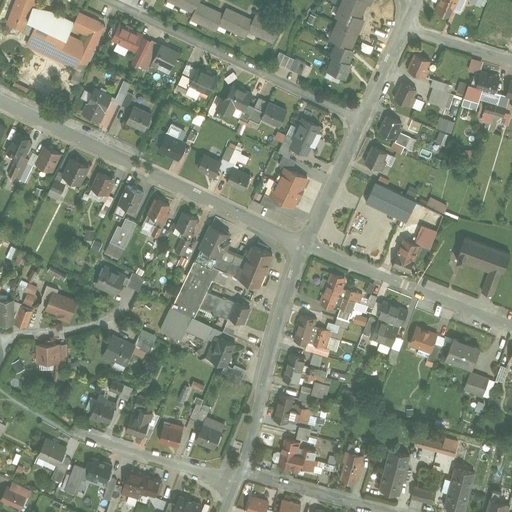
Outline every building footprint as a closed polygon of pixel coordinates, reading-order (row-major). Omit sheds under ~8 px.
[(16,0),(10,17),(27,24),(31,14),(36,0),(16,0)] [(37,0),(36,0),(31,14),(38,17),(70,32),(73,27),(75,22),(78,15),(53,3),(44,1),(37,0)] [(228,7),(212,0),(199,0),(199,1),(198,0),(195,6),(193,11),(221,25),(224,19),(226,14),(225,13),(228,7)] [(342,0),(339,7),(343,9),(333,30),(341,33),(338,39),(339,39),(335,48),(337,49),(331,62),(334,63),(333,65),(340,68),(341,67),(345,69),(348,70),(355,55),(351,53),(357,40),(354,38),(367,10),(363,8),(367,0),(342,0)] [(459,0),(439,0),(438,4),(454,11),(459,0)] [(228,7),(225,13),(226,14),(224,19),(249,30),(252,24),(254,19),(253,18),(256,13),(231,1),(228,7)] [(29,38),(79,61),(82,55),(89,58),(89,59),(108,18),(103,16),(104,14),(83,5),(78,15),(75,22),(91,29),(88,34),(73,27),(70,32),(38,17),(29,38)] [(256,13),(253,18),(254,19),(252,24),(277,36),(285,19),(259,6),(256,13)] [(111,26),(117,29),(121,20),(115,17),(111,26)] [(131,42),(139,45),(147,29),(135,23),(136,21),(129,17),(128,20),(123,17),(121,20),(117,29),(115,34),(120,36),(131,42)] [(143,62),(144,60),(157,34),(147,29),(139,45),(133,57),(143,62)] [(156,53),(164,37),(157,34),(144,60),(151,64),(156,53)] [(131,42),(120,36),(117,42),(128,48),(131,42)] [(164,37),(156,53),(175,62),(182,46),(164,37)] [(372,53),(375,46),(364,41),(361,49),(372,53)] [(288,47),(282,45),(277,57),(282,59),(288,47)] [(437,55),(418,46),(411,63),(429,71),(437,55)] [(288,47),(282,59),(288,62),(289,60),(293,51),(293,50),(288,47)] [(298,53),(293,51),(289,60),(293,62),(298,53)] [(298,53),(293,62),(299,64),(304,54),(298,51),(298,53)] [(471,63),(483,68),(485,62),(487,55),(475,51),(471,63)] [(304,54),(299,64),(305,67),(309,58),(310,57),(304,54)] [(89,58),(82,55),(79,61),(73,75),(81,79),(86,64),(89,58)] [(309,58),(305,67),(310,70),(315,60),(309,58)] [(222,70),(201,61),(196,72),(193,80),(203,85),(213,89),(222,70)] [(504,69),(485,62),(483,68),(479,79),(487,82),(493,84),(498,86),(504,69)] [(180,77),(191,82),(193,80),(196,72),(185,66),(180,77)] [(146,75),(137,71),(135,75),(143,79),(146,75)] [(437,81),(445,84),(448,77),(436,72),(433,80),(437,81)] [(132,80),(134,76),(128,73),(119,90),(126,93),(132,80)] [(423,84),(404,76),(400,87),(398,86),(395,92),(415,101),(420,92),(423,84)] [(445,84),(453,87),(456,79),(448,76),(448,77),(445,84)] [(246,104),(248,105),(251,98),(257,87),(236,77),(229,92),(224,90),(219,102),(235,109),(239,100),(246,104)] [(482,95),(487,82),(479,79),(471,77),(467,90),(468,90),(482,95)] [(117,89),(98,79),(95,86),(91,93),(93,94),(87,106),(103,114),(109,102),(110,103),(117,89)] [(139,83),(132,80),(126,93),(132,96),(139,83)] [(200,92),(203,85),(193,80),(191,82),(189,87),(200,92)] [(445,84),(437,81),(433,94),(452,101),(456,90),(452,89),(453,87),(445,84)] [(84,90),(91,93),(95,86),(88,83),(84,90)] [(498,86),(493,84),(489,94),(500,98),(503,87),(498,86)] [(511,90),(509,89),(503,87),(500,98),(509,101),(511,93),(511,90)] [(482,95),(468,90),(465,97),(480,102),(482,95)] [(428,95),(420,92),(415,101),(424,105),(428,95)] [(268,105),(265,111),(283,120),(291,102),(273,93),(268,105)] [(500,98),(489,94),(486,103),(506,109),(509,101),(500,98)] [(156,107),(137,98),(129,115),(148,123),(156,107)] [(253,111),(258,101),(251,98),(248,105),(246,104),(243,111),(251,115),(253,111)] [(265,111),(268,105),(258,100),(258,101),(253,111),(262,116),(265,111)] [(295,130),(291,139),(297,142),(309,148),(323,118),(305,109),(301,117),(295,130)] [(405,115),(389,109),(382,125),(398,132),(405,115)] [(424,117),(414,112),(410,122),(420,126),(424,117)] [(289,127),(295,130),(301,117),(295,114),(289,127)] [(502,116),(496,114),(493,121),(500,124),(502,116)] [(170,126),(181,131),(185,123),(174,118),(170,126)] [(202,125),(195,122),(190,132),(197,135),(202,125)] [(285,135),(289,127),(282,123),(278,132),(285,135)] [(449,126),(443,124),(438,135),(444,137),(445,134),(449,126)] [(170,126),(161,144),(181,154),(190,135),(181,131),(170,126)] [(286,147),(293,150),(297,142),(291,139),(295,130),(289,127),(285,135),(281,144),(286,147)] [(419,132),(408,128),(404,138),(408,139),(415,142),(419,132)] [(29,138),(16,132),(8,147),(14,150),(15,151),(21,154),(29,138)] [(405,146),(408,139),(404,138),(397,135),(394,141),(405,146)] [(214,138),(212,143),(221,148),(224,142),(214,138)] [(232,139),(231,139),(225,152),(232,155),(232,154),(238,142),(232,139)] [(391,146),(375,140),(368,155),(383,162),(391,146)] [(238,142),(232,154),(239,157),(241,154),(244,146),(245,145),(244,145),(238,142)] [(59,152),(44,145),(39,155),(35,163),(36,163),(40,165),(39,167),(47,171),(48,169),(50,170),(59,152)] [(252,150),(244,146),(241,154),(249,158),(252,150)] [(281,157),(287,160),(288,159),(295,163),(300,153),(293,150),(286,147),(281,157)] [(202,159),(200,162),(218,170),(225,156),(207,148),(206,151),(204,150),(200,158),(202,159)] [(15,151),(13,156),(11,160),(12,161),(11,164),(12,164),(18,167),(24,155),(21,154),(15,151)] [(35,163),(39,155),(32,152),(27,163),(29,164),(34,166),(36,163),(35,163)] [(283,166),(284,166),(287,160),(281,157),(279,156),(274,168),(280,171),(283,166)] [(89,166),(70,157),(63,173),(62,175),(68,178),(81,185),(89,166)] [(295,163),(288,159),(287,160),(284,166),(283,166),(280,171),(275,182),(276,183),(273,190),(298,202),(313,171),(295,163)] [(236,162),(229,176),(247,185),(254,171),(236,162)] [(18,167),(12,164),(7,174),(13,177),(18,167)] [(34,166),(29,164),(24,175),(29,177),(34,166)] [(66,181),(68,178),(62,175),(63,173),(58,171),(54,178),(65,183),(66,181)] [(115,179),(98,171),(90,187),(91,187),(105,194),(108,195),(115,179)] [(420,194),(380,175),(370,196),(410,215),(420,194)] [(65,183),(54,178),(50,187),(61,193),(66,184),(65,183)] [(81,185),(68,178),(66,181),(70,181),(68,186),(75,190),(78,186),(81,185)] [(143,191),(127,184),(118,203),(129,208),(134,210),(143,191)] [(58,200),(61,193),(50,187),(46,194),(58,200)] [(102,200),(105,194),(91,187),(88,194),(89,197),(99,201),(102,200)] [(44,190),(36,188),(34,196),(42,198),(44,190)] [(451,199),(434,190),(430,198),(447,207),(451,199)] [(172,199),(158,192),(151,207),(164,214),(165,214),(172,199)] [(108,195),(105,194),(102,200),(105,202),(102,208),(107,211),(113,197),(108,195)] [(125,217),(129,208),(118,203),(114,212),(125,217)] [(162,218),(164,214),(151,207),(148,214),(159,219),(159,218),(162,219),(162,218)] [(197,218),(182,211),(175,226),(176,226),(183,230),(189,233),(197,218)] [(137,223),(126,217),(122,227),(118,225),(110,242),(125,249),(137,223)] [(162,219),(159,218),(159,219),(155,228),(160,231),(165,221),(162,219)] [(441,224),(425,218),(418,235),(424,237),(434,241),(441,224)] [(202,248),(222,258),(231,239),(230,238),(232,234),(210,224),(199,247),(202,248)] [(183,230),(176,226),(173,233),(180,236),(180,235),(183,230)] [(95,232),(87,229),(84,238),(92,241),(95,232)] [(183,230),(180,235),(182,236),(188,239),(191,234),(189,233),(183,230)] [(418,235),(407,231),(396,260),(413,266),(424,237),(418,235)] [(188,239),(182,236),(175,250),(183,254),(190,240),(188,239)] [(511,254),(511,253),(465,237),(458,256),(460,257),(458,261),(490,272),(482,292),(495,297),(503,273),(505,274),(511,254)] [(12,245),(0,239),(0,250),(7,254),(12,245)] [(103,243),(95,239),(91,247),(99,250),(103,243)] [(125,249),(110,242),(106,251),(119,258),(125,249)] [(12,245),(7,254),(6,256),(12,259),(17,247),(12,245)] [(274,255),(253,246),(251,249),(248,248),(244,256),(246,257),(245,259),(241,267),(238,265),(233,275),(259,287),(274,255)] [(196,261),(213,269),(214,266),(219,256),(222,258),(202,248),(196,261)] [(30,254),(21,249),(15,261),(25,265),(30,254)] [(241,267),(245,259),(226,250),(222,258),(238,265),(241,267)] [(191,261),(182,256),(180,260),(177,266),(187,271),(191,261)] [(233,275),(238,265),(222,258),(219,256),(214,266),(221,270),(230,274),(233,275)] [(193,317),(195,318),(200,307),(207,291),(212,281),(208,279),(213,269),(196,261),(194,260),(172,307),(193,317)] [(105,264),(94,285),(115,295),(126,274),(105,264)] [(214,266),(213,269),(208,279),(212,281),(215,282),(216,281),(221,270),(214,266)] [(66,277),(50,267),(48,271),(63,280),(63,279),(65,280),(66,277)] [(144,271),(139,268),(135,273),(141,277),(144,271)] [(34,269),(25,282),(28,283),(31,284),(38,272),(34,269)] [(230,274),(221,270),(216,281),(224,285),(230,274)] [(347,277),(332,271),(320,302),(336,308),(347,277)] [(135,273),(132,272),(127,284),(139,289),(144,278),(141,277),(135,273)] [(24,292),(28,283),(25,282),(21,280),(17,289),(24,292)] [(28,292),(34,295),(37,287),(31,284),(28,283),(24,292),(27,293),(28,292)] [(50,299),(53,290),(58,292),(59,289),(47,284),(42,297),(50,299)] [(357,291),(348,288),(341,307),(350,310),(357,291)] [(58,292),(53,290),(50,299),(46,310),(58,314),(57,317),(71,322),(79,299),(58,292)] [(222,298),(207,291),(200,307),(215,313),(222,298)] [(27,293),(24,301),(32,304),(36,296),(34,295),(28,292),(27,293)] [(373,307),(376,300),(378,295),(371,293),(370,295),(365,293),(361,302),(364,303),(369,305),(373,307)] [(235,301),(223,295),(222,298),(215,313),(227,319),(228,317),(235,301)] [(14,299),(0,299),(0,323),(15,323),(15,301),(14,299)] [(392,303),(383,299),(382,303),(377,313),(377,315),(383,317),(391,320),(402,325),(408,309),(402,307),(403,306),(392,302),(392,303)] [(377,313),(382,303),(376,300),(373,307),(372,311),(377,313)] [(250,307),(235,301),(228,317),(240,322),(243,323),(250,307)] [(33,310),(21,305),(15,323),(26,327),(33,310)] [(187,330),(193,317),(172,307),(171,306),(160,329),(182,340),(187,330)] [(353,311),(350,310),(341,307),(337,317),(349,321),(353,311)] [(316,318),(302,313),(294,339),(307,343),(308,344),(309,343),(314,325),(316,318)] [(367,317),(356,314),(354,322),(365,325),(367,317)] [(364,331),(370,334),(373,326),(376,318),(370,315),(364,331)] [(212,334),(215,327),(195,318),(193,317),(187,330),(209,340),(212,334)] [(240,322),(228,317),(227,319),(224,324),(236,330),(240,322)] [(350,322),(349,321),(337,317),(335,323),(345,327),(348,327),(350,322)] [(390,322),(382,319),(381,322),(378,321),(376,326),(372,336),(371,337),(381,341),(390,345),(393,346),(397,336),(401,326),(390,322)] [(345,327),(335,323),(328,322),(326,329),(331,331),(330,336),(340,339),(342,339),(345,327)] [(439,334),(417,324),(409,343),(419,347),(431,352),(435,343),(439,334)] [(330,336),(331,331),(326,329),(314,325),(309,343),(326,347),(330,336)] [(136,344),(136,345),(149,351),(156,336),(141,329),(140,332),(138,337),(139,337),(136,344)] [(370,334),(364,331),(358,345),(358,346),(365,349),(369,340),(367,340),(369,335),(370,334)] [(110,337),(102,356),(125,367),(136,345),(136,344),(112,333),(110,337)] [(226,366),(235,344),(212,334),(209,340),(212,341),(205,357),(214,361),(213,364),(221,367),(222,365),(226,366)] [(446,336),(439,334),(435,343),(442,346),(446,336)] [(340,339),(330,336),(326,347),(330,348),(337,350),(338,348),(340,339)] [(404,339),(397,336),(393,346),(393,347),(400,350),(404,339)] [(482,347),(453,336),(445,359),(471,368),(473,369),(482,347)] [(45,343),(37,344),(37,362),(40,362),(52,362),(56,362),(56,356),(56,344),(56,343),(53,343),(53,339),(45,339),(45,343)] [(390,345),(381,341),(379,346),(388,350),(390,345)] [(328,356),(330,348),(326,347),(309,343),(308,344),(307,343),(305,350),(309,351),(323,355),(328,356)] [(442,346),(435,343),(431,352),(428,359),(435,361),(442,346)] [(67,344),(56,344),(56,356),(68,356),(67,344)] [(400,350),(393,347),(387,361),(394,364),(400,350)] [(431,352),(419,347),(416,354),(428,360),(428,359),(431,352)] [(323,355),(309,351),(306,365),(319,368),(323,355)] [(306,358),(289,353),(286,366),(282,378),(298,383),(300,376),(302,370),(304,364),(306,358)] [(19,358),(11,363),(17,373),(25,369),(19,358)] [(306,365),(304,364),(302,370),(324,376),(326,377),(327,371),(319,368),(306,365)] [(234,369),(229,365),(223,370),(227,374),(230,372),(232,373),(234,369)] [(246,370),(235,365),(234,369),(232,373),(230,376),(241,381),(246,370)] [(508,367),(500,365),(495,380),(502,382),(508,367)] [(300,376),(315,380),(322,382),(324,376),(302,370),(300,376)] [(489,377),(470,370),(464,388),(483,395),(489,378),(489,377)] [(346,374),(333,371),(331,378),(344,382),(346,374)] [(489,378),(483,395),(489,397),(495,380),(489,378)] [(112,380),(109,387),(121,392),(124,385),(112,380)] [(194,380),(191,385),(202,390),(205,385),(194,380)] [(313,388),(311,393),(326,397),(330,384),(322,382),(315,380),(313,388)] [(190,387),(184,384),(177,399),(184,402),(190,387)] [(132,388),(124,385),(121,392),(120,395),(128,399),(132,388)] [(313,388),(302,385),(300,390),(311,393),(313,388)] [(356,393),(344,388),(340,398),(352,403),(356,393)] [(97,398),(91,413),(89,418),(99,422),(101,419),(110,422),(118,401),(99,393),(97,398)] [(295,397),(280,393),(272,419),(288,423),(290,418),(292,410),(295,397)] [(91,413),(97,398),(91,395),(85,410),(91,413)] [(504,400),(490,395),(486,406),(494,409),(495,405),(502,408),(504,400)] [(148,399),(137,396),(134,405),(145,408),(148,399)] [(196,396),(193,402),(200,405),(203,399),(196,396)] [(485,403),(478,400),(474,409),(481,412),(485,403)] [(67,402),(63,408),(71,414),(75,408),(67,402)] [(297,412),(295,419),(303,421),(307,408),(299,406),(297,412)] [(131,415),(125,431),(145,438),(153,413),(141,408),(138,418),(131,415)] [(197,418),(200,410),(194,408),(190,417),(197,420),(197,418)] [(204,421),(206,415),(208,411),(201,408),(200,410),(197,418),(204,421)] [(204,421),(196,442),(214,449),(224,424),(225,422),(206,415),(204,421)] [(323,424),(325,418),(319,416),(313,415),(311,421),(323,424)] [(165,421),(159,441),(178,447),(185,427),(165,421)] [(298,426),(295,438),(309,442),(310,435),(312,430),(298,426)] [(419,434),(416,444),(454,455),(455,454),(457,443),(458,440),(445,436),(444,441),(419,434)] [(67,447),(45,437),(36,456),(58,466),(63,456),(67,447)] [(299,442),(284,438),(280,452),(278,461),(277,465),(300,470),(300,468),(306,470),(310,450),(311,449),(304,448),(302,456),(296,454),(299,442)] [(375,442),(369,441),(366,450),(372,452),(375,442)] [(457,443),(455,454),(465,457),(467,446),(457,443)] [(412,453),(390,448),(379,488),(401,494),(412,453)] [(278,461),(280,452),(273,450),(272,460),(278,461)] [(317,452),(310,450),(306,470),(315,471),(318,460),(315,459),(317,452)] [(352,451),(347,450),(339,477),(356,482),(364,454),(352,451)] [(70,459),(63,456),(58,466),(52,478),(61,481),(70,459)] [(114,465),(93,458),(89,468),(87,473),(86,478),(98,482),(99,479),(106,482),(109,476),(114,465)] [(336,465),(318,460),(315,471),(323,474),(325,468),(334,470),(336,465)] [(87,473),(89,468),(75,463),(71,475),(66,490),(77,493),(83,478),(86,479),(86,478),(87,473)] [(18,465),(16,470),(22,473),(24,467),(18,465)] [(465,469),(455,466),(452,479),(448,492),(445,505),(465,510),(476,472),(465,469)] [(161,479),(128,469),(123,486),(141,492),(156,496),(161,479)] [(66,490),(71,475),(67,473),(61,488),(66,490)] [(117,478),(109,476),(106,482),(105,486),(107,487),(104,497),(110,499),(114,489),(116,484),(117,478)] [(448,492),(452,479),(445,477),(441,490),(448,492)] [(86,488),(86,479),(83,478),(77,493),(82,496),(84,492),(84,491),(85,488),(86,488)] [(9,487),(27,495),(29,496),(31,490),(12,481),(9,487)] [(414,484),(410,496),(433,503),(436,490),(414,484)] [(5,485),(0,496),(0,500),(20,509),(27,495),(9,487),(5,485)] [(139,497),(141,492),(123,486),(121,492),(139,497)] [(490,497),(500,500),(503,491),(493,488),(490,497)] [(106,511),(113,511),(120,491),(114,489),(110,499),(106,511)] [(199,511),(203,503),(180,494),(176,504),(173,511),(175,511),(199,511)] [(265,511),(269,501),(249,496),(244,511),(265,511)] [(500,500),(490,497),(486,511),(508,511),(511,503),(500,500)] [(298,511),(301,503),(282,498),(277,511),(298,511)] [(172,511),(173,511),(176,504),(169,501),(164,511),(172,511)]
